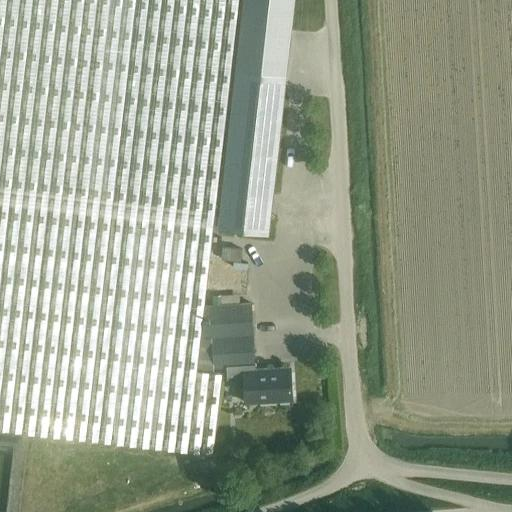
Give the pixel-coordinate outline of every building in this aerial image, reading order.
[(251,303),(243,304),(204,306),(209,259),(238,0),(0,0),(0,429),(213,454),(222,373),(198,371),(201,338),(211,338),(213,367),(226,366),(227,379),(244,378),(245,403),(292,400),(290,367),(256,369),(256,364),(255,364),(251,303)] [(235,69),(218,228),(268,234),(285,75),(235,69)] [(58,468),(58,471),(59,474),(60,476),(62,479),(64,481),(66,482),(68,483),(71,484),(74,484),(77,484),(79,483),(82,482),(84,481),(86,479),(88,476),(89,474),(90,471),(90,468),(90,466),(89,463),(88,460),(86,458),(84,456),(82,454),(79,453),(77,453),(74,452),(71,453),(68,453),(66,454),(64,456),(62,458),(60,460),(59,463),(58,466),(58,468)] [(120,469),(120,467),(119,464),(119,462),(117,460),(116,459),(114,458),(112,457),(110,456),(107,456),(105,456),(103,457),(101,458),(99,459),(97,460),(96,462),(95,464),(95,467),(94,469),(95,471),(95,473),(96,475),(97,477),(99,479),(101,480),(103,481),(105,482),(107,482),(110,482),(112,481),(114,480),(116,479),(117,477),(119,475),(119,473),(120,471),(120,469)] [(214,471),(202,472),(203,484),(214,484),(214,471)]
